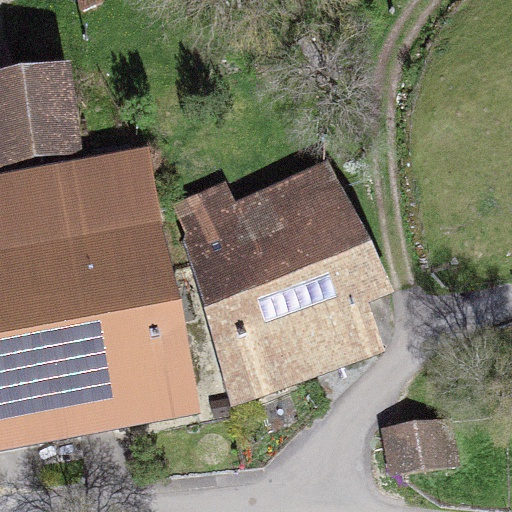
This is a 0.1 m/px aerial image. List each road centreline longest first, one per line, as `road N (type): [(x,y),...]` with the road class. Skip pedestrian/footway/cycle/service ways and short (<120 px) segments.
road 1 (track): [(434,0),(416,21),(393,82),(383,141),(429,320)]
road 2 (residential): [(429,320),(330,394),(291,436),(275,511)]
